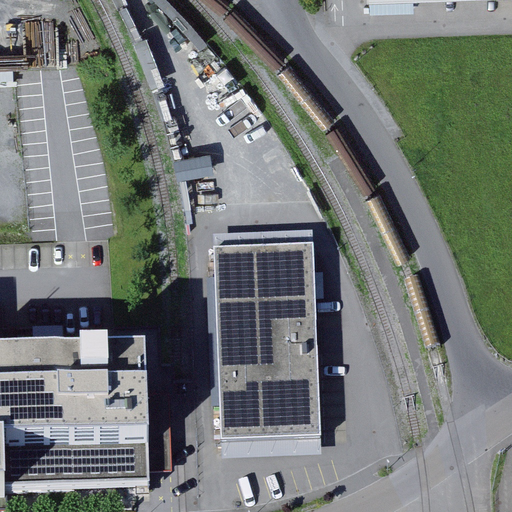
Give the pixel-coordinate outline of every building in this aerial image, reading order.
[(27,26),(26,64),(58,64),(58,26),(27,26)] [(16,80),(0,80),(0,160),(20,160),(16,80)] [(176,161),(180,181),(216,172),(211,152),(176,161)] [(230,448),(329,444),(322,251),(223,255),(230,448)] [(0,511),(14,511),(13,495),(159,491),(156,372),(0,375),(0,511)]
